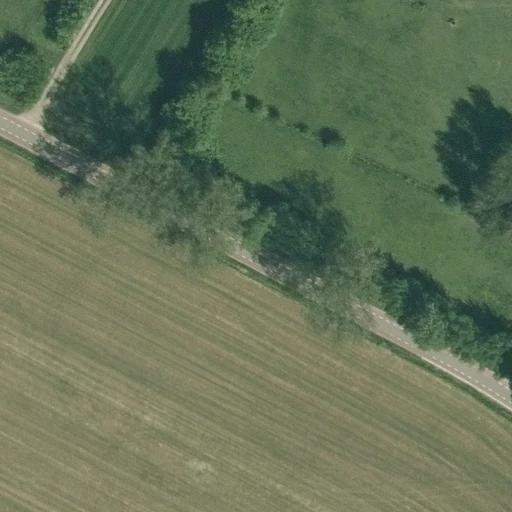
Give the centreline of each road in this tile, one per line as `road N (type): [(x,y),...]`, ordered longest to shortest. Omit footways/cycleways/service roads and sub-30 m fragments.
road 1 (tertiary): [(511,398),(0,127)]
road 2 (track): [(103,0),(21,139)]
